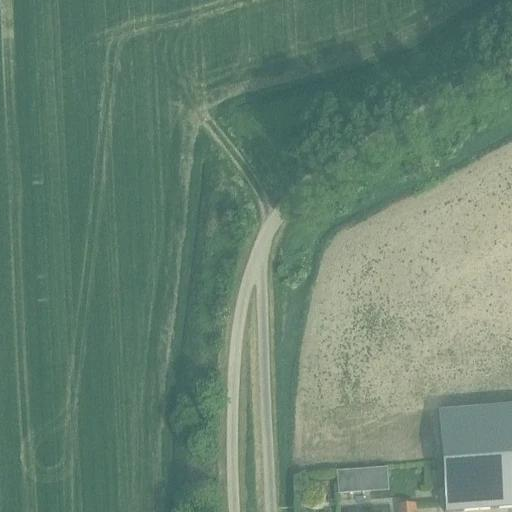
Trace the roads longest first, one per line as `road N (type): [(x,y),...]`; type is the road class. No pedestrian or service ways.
road 1 (unclassified): [(256,256),(294,197),(337,162),(511,68)]
road 2 (unclassified): [(234,511),(232,351),(256,256)]
road 3 (unclassified): [(256,256),(271,511)]
